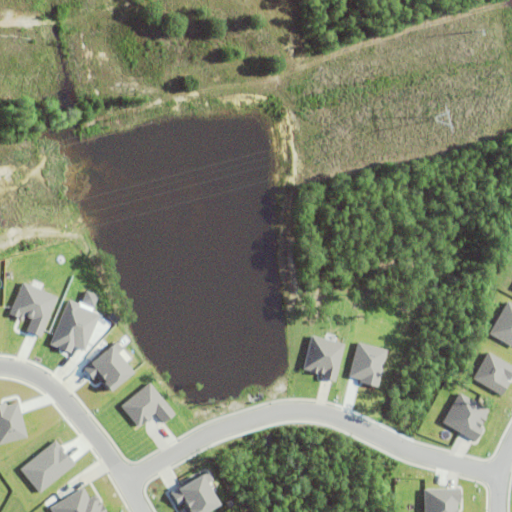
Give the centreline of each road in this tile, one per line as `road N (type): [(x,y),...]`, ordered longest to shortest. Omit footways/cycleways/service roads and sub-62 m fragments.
road 1 (residential): [(113,464),(141,511),(6,364),(51,385),(113,464)]
road 2 (residential): [(124,483),(228,426),(296,410),(334,418),(403,451),(497,475)]
